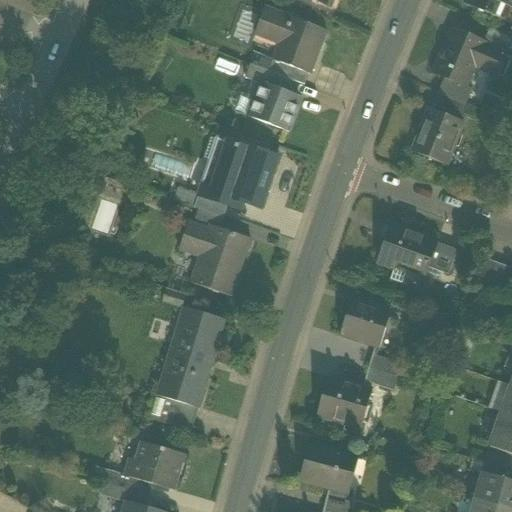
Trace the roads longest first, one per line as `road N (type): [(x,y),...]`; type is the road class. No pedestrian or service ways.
road 1 (tertiary): [(235,511),(339,173)]
road 2 (tertiary): [(339,173),(410,0)]
road 3 (residential): [(339,173),(511,231)]
